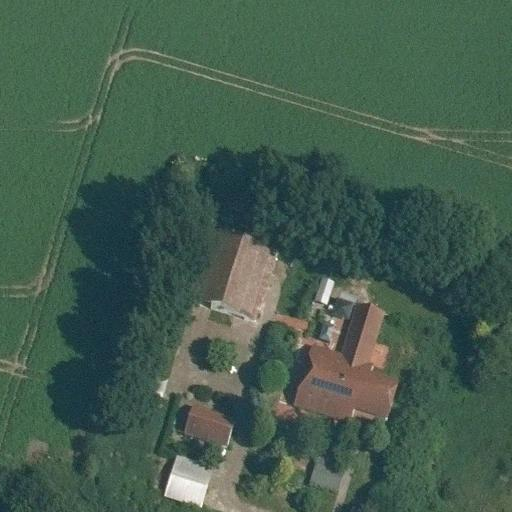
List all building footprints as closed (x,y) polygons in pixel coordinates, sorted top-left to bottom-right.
[(188,219),(165,288),(246,314),(269,245),(188,219)] [(329,257),(319,290),(451,328),(461,295),(329,257)] [(381,437),(386,424),(400,380),(368,369),(385,317),(343,304),(329,347),(302,339),(281,404),(381,437)] [(163,399),(169,380),(142,372),(136,392),(163,399)] [(184,438),(221,449),(230,421),(193,409),(184,438)] [(154,496),(194,510),(208,469),(168,456),(154,496)] [(338,494),(347,469),(319,460),(311,485),(338,494)]
